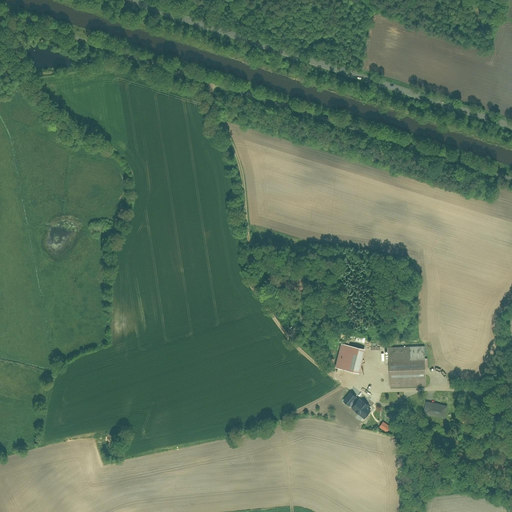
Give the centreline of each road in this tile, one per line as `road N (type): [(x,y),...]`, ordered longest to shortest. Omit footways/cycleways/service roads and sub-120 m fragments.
road 1 (unclassified): [(511,180),(0,12)]
road 2 (tertiary): [(511,125),(131,0)]
